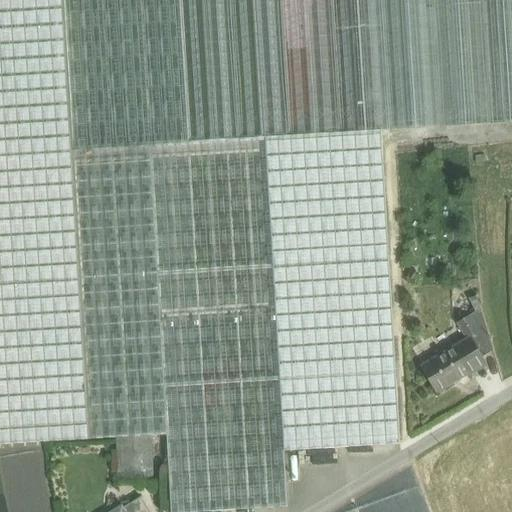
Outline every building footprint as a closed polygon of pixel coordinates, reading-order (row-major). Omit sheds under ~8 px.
[(0,0),(0,444),(167,435),(150,145),(73,150),(63,0),(0,0)] [(511,0),(63,0),(73,150),(150,145),(167,435),(171,511),(211,511),(287,507),(284,451),(265,138),(382,131),(511,123),(511,0)] [(382,131),(265,138),(284,451),(400,445),(382,131)] [(492,347),(476,295),(469,298),(476,311),(457,322),(467,338),(460,342),(471,360),(480,355),(492,347)] [(460,342),(421,366),(436,392),(469,373),(468,371),(464,364),(471,360),(460,342)] [(464,364),(468,371),(484,362),(480,355),(471,360),(464,364)] [(153,440),(116,442),(117,483),(154,482),(153,440)] [(149,511),(141,498),(121,510),(122,511),(149,511)]
